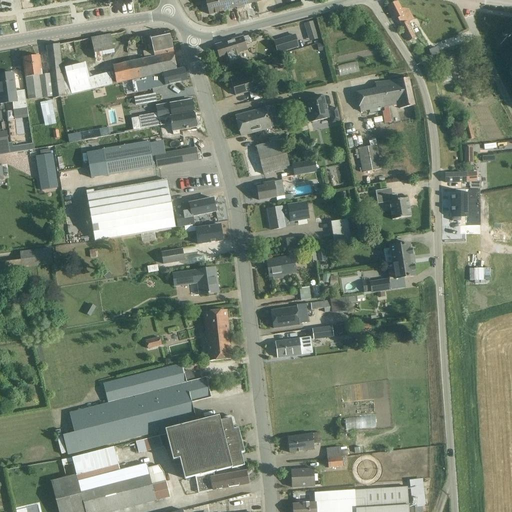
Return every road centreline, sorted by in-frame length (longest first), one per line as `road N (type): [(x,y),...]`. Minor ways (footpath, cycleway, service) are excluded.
road 1 (unclassified): [(457,511),(427,103),(366,0)]
road 2 (unclassified): [(271,511),(232,189),(190,42)]
road 3 (unclassified): [(0,43),(170,15)]
road 4 (unclassified): [(190,42),(349,0)]
road 5 (unclassified): [(460,0),(511,112)]
